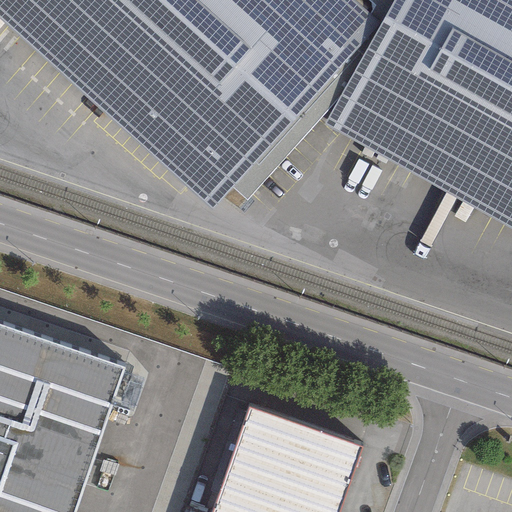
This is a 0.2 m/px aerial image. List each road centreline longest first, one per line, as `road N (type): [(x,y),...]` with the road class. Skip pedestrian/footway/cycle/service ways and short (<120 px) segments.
road 1 (secondary): [(0,224),(457,380)]
road 2 (residential): [(410,511),(457,380)]
